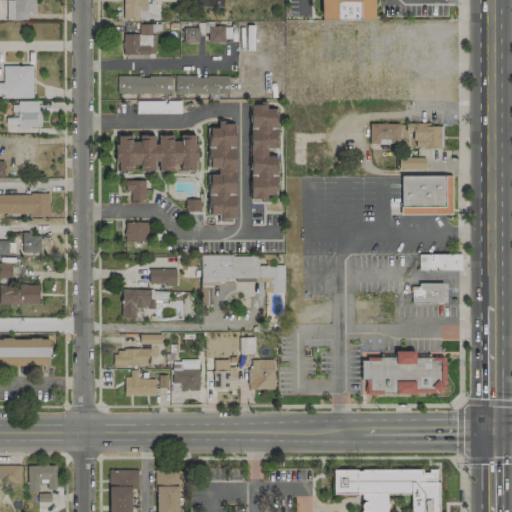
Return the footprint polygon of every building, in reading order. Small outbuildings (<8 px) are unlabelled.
[(6,0),(6,18),(35,19),(35,0),(6,0)] [(122,0),(123,19),(154,18),(153,0),(122,0)] [(373,19),(373,0),(320,0),(321,19),(373,19)] [(183,42),(198,42),(198,34),(207,33),(208,42),(224,42),(223,26),(213,26),(213,22),(195,22),(195,27),(183,27),(183,42)] [(122,55),(155,54),(154,33),(152,33),(151,24),(138,24),(138,33),(122,34),(122,55)] [(33,97),(32,65),(2,66),(3,82),(0,81),(0,94),(1,94),(1,98),(33,97)] [(116,76),(117,94),(171,93),(170,75),(116,76)] [(228,76),(174,76),(174,93),(211,94),(211,99),(228,99),(228,76)] [(40,126),(41,110),(37,110),(37,102),(11,102),(11,114),(12,114),(12,126),(40,126)] [(249,200),(266,200),(266,195),(275,195),(275,151),(275,108),(265,108),(265,103),(250,103),(249,200)] [(234,218),(234,123),(217,123),(217,128),(208,128),(208,167),(217,167),(217,175),(208,175),(208,214),(218,214),(218,218),(234,218)] [(399,143),(399,123),(369,123),(368,142),(399,143)] [(405,124),(405,132),(411,132),(411,147),(442,147),(442,124),(405,124)] [(192,135),(179,135),(179,141),(172,141),(172,135),(156,135),(150,135),(132,141),(130,135),(116,135),(116,160),(116,161),(116,171),(131,171),(131,164),(139,164),(139,171),(153,171),(153,162),(158,161),(158,170),(172,170),(172,163),(180,163),(180,170),(196,170),(196,143),(192,135)] [(425,168),(425,157),(398,157),(398,168),(425,168)] [(450,176),(452,213),(400,214),(400,176),(450,176)] [(144,200),(144,180),(125,180),(125,190),(131,190),(131,200),(144,200)] [(0,193),(0,217),(2,218),(2,214),(48,214),(48,194),(0,193)] [(124,241),(147,241),(148,222),(125,221),(124,241)] [(21,252),(40,253),(40,234),(21,234),(21,252)] [(8,240),(0,239),(0,254),(8,254),(8,240)] [(460,253),(460,270),(418,269),(417,253),(460,253)] [(200,305),(211,305),(211,282),(224,282),(224,278),(271,278),(271,292),(283,293),(283,265),(258,265),(258,255),(200,255),(200,305)] [(0,277),(11,277),(11,263),(0,262),(0,277)] [(149,268),(148,283),(175,284),(175,269),(149,268)] [(441,281),(441,302),(410,301),(409,285),(417,285),(417,281),(441,281)] [(0,303),(38,304),(38,285),(0,284),(0,303)] [(166,290),(121,289),(120,317),(134,317),(135,307),(154,308),(154,302),(166,302),(166,290)] [(139,343),(160,344),(160,334),(139,334),(139,343)] [(239,354),(254,353),(254,337),(238,337),(239,354)] [(48,338),(0,338),(0,365),(49,365),(48,338)] [(150,349),(112,349),(112,365),(146,365),(146,357),(150,357),(150,349)] [(443,361),(442,380),(440,382),(441,384),(442,385),(436,392),(413,391),(413,393),(394,393),(394,391),(382,392),(381,394),(365,394),(364,379),(360,379),(360,360),(365,360),(365,357),(378,356),(394,356),(394,350),(412,349),(413,356),(442,355),(442,361),(443,361)] [(172,383),(179,383),(180,390),(198,389),(197,359),(181,360),(181,370),(171,370),(172,383)] [(235,389),(235,366),(228,366),(228,359),(213,359),(213,388),(235,389)] [(273,389),(274,359),(252,359),(252,367),(247,367),(247,389),(273,389)] [(125,395),(155,395),(155,387),(166,388),(166,377),(137,377),(137,369),(126,369),(125,395)] [(0,481),(19,483),(20,465),(0,464),(0,481)] [(55,465),(26,465),(27,492),(37,491),(37,483),(45,483),(46,489),(55,489),(55,465)] [(108,511),(129,511),(130,486),(137,486),(137,469),(108,470),(108,511)] [(332,493),(359,493),(359,498),(367,501),(362,501),(359,506),(361,509),(359,511),(438,511),(438,483),(435,482),(435,469),(427,469),(428,472),(421,472),(420,469),(361,469),(360,470),(355,470),(355,469),(332,469),(332,493)] [(177,511),(177,485),(182,485),(182,470),(154,470),(154,511),(177,511)] [(50,501),(50,493),(37,493),(37,501),(50,501)]
